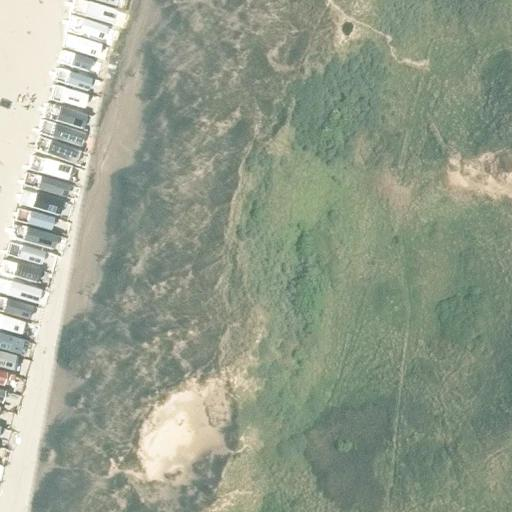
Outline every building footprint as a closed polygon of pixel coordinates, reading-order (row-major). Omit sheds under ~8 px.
[(49,166),(76,174),(91,126),(103,130),(107,116),(80,107),(85,91),(99,95),(106,72),(71,61),(43,147),(54,150),(49,166)] [(12,273),(55,283),(67,237),(61,235),(75,181),(58,177),(60,170),(40,164),(12,273)] [(0,367),(25,370),(26,357),(0,354),(0,367)] [(0,386),(18,388),(20,371),(0,369),(0,386)] [(0,388),(0,403),(11,407),(15,392),(0,388)] [(0,456),(1,457),(8,429),(0,426),(0,456)]
